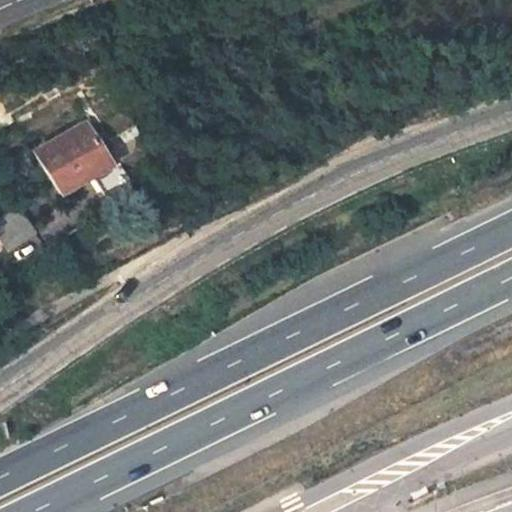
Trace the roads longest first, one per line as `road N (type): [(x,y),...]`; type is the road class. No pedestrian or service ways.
road 1 (secondary): [(0,385),(208,248),(361,168),(511,114)]
road 2 (motorway): [(511,228),(0,480)]
road 3 (motorway): [(43,511),(511,278)]
road 4 (unclassified): [(313,511),(511,417)]
